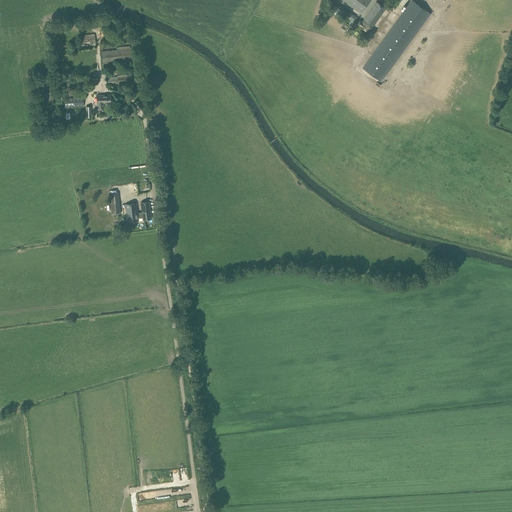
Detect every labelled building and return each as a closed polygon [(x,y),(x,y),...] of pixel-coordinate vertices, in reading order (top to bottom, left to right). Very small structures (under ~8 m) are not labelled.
[(341,0),(362,14),(370,0),(341,0)] [(431,14),(412,0),(411,0),(362,68),(382,82),(431,14)] [(356,17),(333,1),(330,6),(344,16),(345,15),(353,21),(356,17)] [(363,20),(362,21),(360,20),(357,24),(370,32),(373,27),(374,27),(387,8),(376,1),(363,20)] [(96,46),(95,36),(78,38),(79,48),(96,46)] [(131,48),(101,51),(102,64),(132,61),(131,48)] [(131,72),(119,73),(119,76),(107,78),(108,84),(137,81),(136,75),(131,75),(131,72)] [(40,125),(48,124),(45,103),(59,101),(59,103),(60,103),(61,110),(65,109),(65,108),(83,106),(82,97),(65,98),(64,87),(58,87),(58,88),(53,89),(52,81),(37,83),(39,102),(37,102),(40,125)] [(111,103),(110,95),(97,95),(97,103),(97,111),(104,111),(104,103),(111,103)] [(159,125),(158,118),(149,119),(151,127),(159,125)] [(121,213),(119,192),(109,194),(111,214),(121,213)] [(151,217),(149,202),(149,201),(140,202),(141,212),(137,213),(136,203),(125,204),(125,205),(126,207),(127,222),(138,220),(138,218),(142,218),(142,220),(148,219),(151,219),(151,217)] [(188,485),(162,489),(163,495),(189,492),(188,485)]
